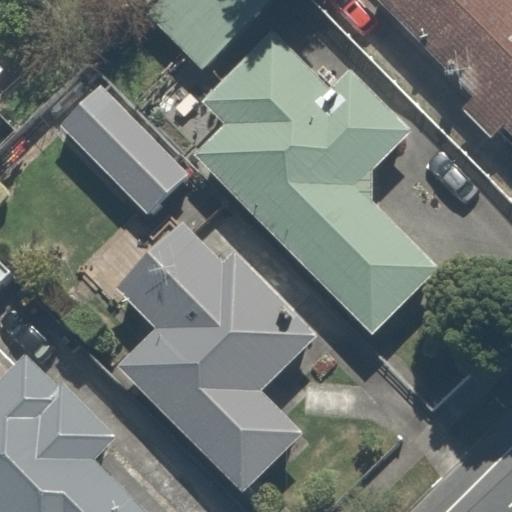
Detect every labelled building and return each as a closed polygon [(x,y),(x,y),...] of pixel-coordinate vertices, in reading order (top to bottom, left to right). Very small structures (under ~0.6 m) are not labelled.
[(511,0),(362,0),(458,92),(444,106),(488,149),(500,136),(511,147),(511,0)] [(220,124),(187,160),(367,329),(428,263),(350,190),(406,130),(346,74),(325,97),(259,35),(196,102),(220,124)] [(0,136),(3,139),(31,112),(0,79),(0,136)] [(100,83),(55,126),(133,207),(178,164),(100,83)] [(180,195),(100,271),(148,321),(104,363),(234,501),(303,435),(256,386),(311,333),(180,195)] [(0,259),(0,280),(10,269),(0,259)] [(130,426),(34,334),(0,370),(0,511),(140,511),(92,466),(130,426)]
